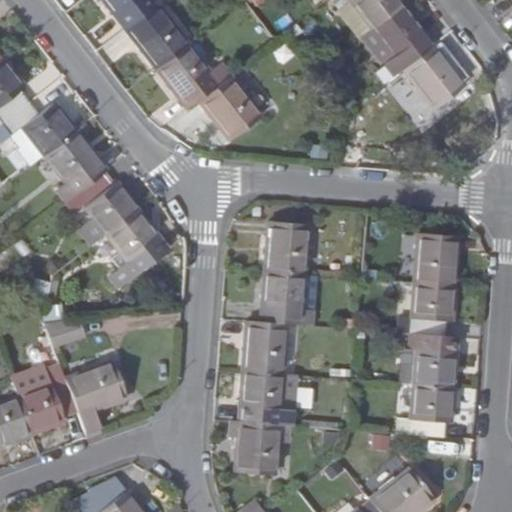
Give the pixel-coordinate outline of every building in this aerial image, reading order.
[(96,0),(111,18),(114,16),(124,28),(152,6),(159,0),(96,0)] [(340,23),(345,24),(355,16),(342,0),(322,0),(322,1),(340,23)] [(342,0),(355,16),(366,30),(397,5),(393,0),(342,0)] [(397,5),(366,30),(397,70),(426,47),(416,35),(419,32),(397,5)] [(152,70),(182,46),(152,6),(124,28),(133,39),(130,42),(152,70)] [(216,64),(203,73),(182,46),(152,70),(174,97),(178,95),(186,107),(195,101),(225,77),(216,64)] [(429,46),(426,47),(397,70),(429,110),(460,86),(429,46)] [(0,124),(27,104),(18,92),(21,90),(0,63),(0,124)] [(227,142),(258,118),(225,77),(195,101),(227,142)] [(174,97),(183,109),(186,107),(178,95),(174,97)] [(19,129),(41,157),(72,133),(51,105),(36,116),(27,104),(0,124),(0,126),(9,136),(19,129)] [(6,139),(29,167),(41,157),(19,129),(9,136),(6,139)] [(41,157),(73,197),(102,175),(92,163),(95,161),(72,133),(41,157)] [(73,197),(105,237),(136,212),(114,184),(112,187),(102,175),(73,197)] [(105,237),(136,277),(165,254),(155,243),(158,239),(136,212),(105,237)] [(299,277),(302,229),(264,226),(261,275),(299,277)] [(448,261),(449,238),(409,235),(406,285),(446,288),(448,261)] [(26,268),(43,280),(51,267),(34,256),(26,268)] [(296,314),(299,277),(261,275),(259,311),(262,312),(261,326),(296,328),(307,329),(308,314),(296,314)] [(308,314),(311,278),(299,277),(296,314),(308,314)] [(444,323),(446,288),(406,285),(404,336),(442,338),(442,323),(444,323)] [(48,342),(76,338),(74,320),(41,324),(48,342)] [(295,342),(296,328),(261,326),(261,340),(243,339),(240,376),(280,378),(282,342),(295,342)] [(442,338),(404,336),(399,336),(399,350),(414,351),(412,387),(449,390),(451,390),(452,354),(442,354),(442,338)] [(452,354),(452,339),(442,338),(442,354),(452,354)] [(399,354),(392,354),(389,386),(412,387),(414,351),(399,350),(399,354)] [(75,413),(85,439),(100,434),(91,409),(123,397),(109,359),(61,377),(75,413)] [(75,413),(61,377),(56,363),(41,368),(47,382),(14,395),(28,431),(61,419),(61,418),(75,413)] [(41,368),(8,381),(14,395),(47,382),(41,368)] [(288,430),(292,379),(280,378),(240,376),(238,410),(242,410),(242,426),(288,430)] [(394,421),(394,436),(443,440),(443,425),(448,425),(449,390),(412,387),(410,421),(394,421)] [(0,400),(0,442),(28,433),(28,431),(14,395),(0,400)] [(288,430),(242,426),(229,425),(228,442),(238,442),(235,478),(274,481),(275,446),(287,446),(288,430)] [(364,475),(372,487),(389,475),(381,463),(364,475)] [(417,511),(434,499),(411,469),(370,500),(379,511),(417,511)] [(125,490),(115,476),(91,494),(102,508),(125,490)] [(96,511),(141,511),(125,490),(102,508),(96,511)] [(76,506),(80,511),(96,511),(102,508),(91,494),(76,506)] [(261,511),(262,511),(255,500),(236,511),(261,511)] [(379,511),(370,500),(354,511),(379,511)]
